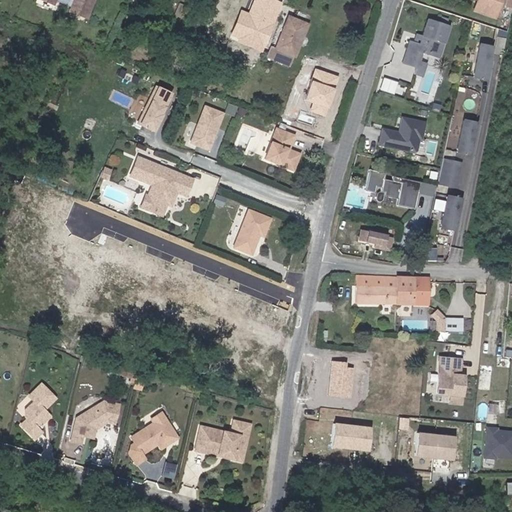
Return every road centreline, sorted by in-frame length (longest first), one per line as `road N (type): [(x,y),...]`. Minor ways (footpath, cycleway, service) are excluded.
road 1 (tertiary): [(318,259),(397,0)]
road 2 (residential): [(309,303),(101,219),(79,220)]
road 3 (tertiary): [(279,511),(309,303)]
road 4 (residential): [(0,456),(200,511)]
road 5 (residential): [(318,259),(511,268)]
